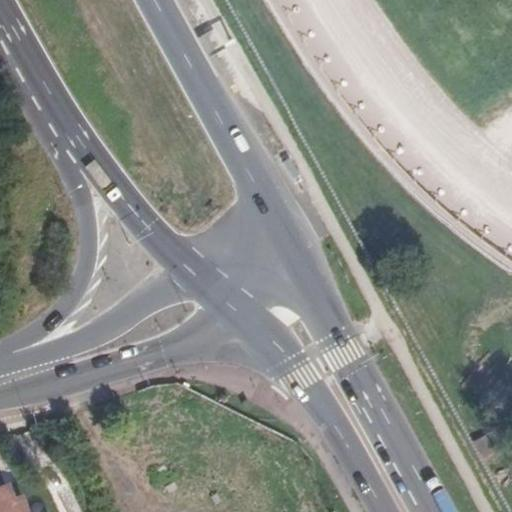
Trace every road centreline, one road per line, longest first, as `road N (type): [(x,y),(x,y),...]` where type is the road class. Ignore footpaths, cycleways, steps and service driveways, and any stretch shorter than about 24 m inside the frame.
road 1 (primary): [(428,511),(292,266)]
road 2 (primary): [(266,217),(154,0)]
road 3 (primary): [(69,141),(86,218),(85,269),(32,356)]
road 4 (secondary): [(189,273),(115,323),(32,356)]
road 5 (primary): [(69,141),(189,273)]
road 6 (primary): [(287,364),(384,511)]
road 7 (primary): [(0,12),(69,141)]
road 8 (primary): [(163,352),(287,364)]
road 9 (secondary): [(45,387),(163,352)]
